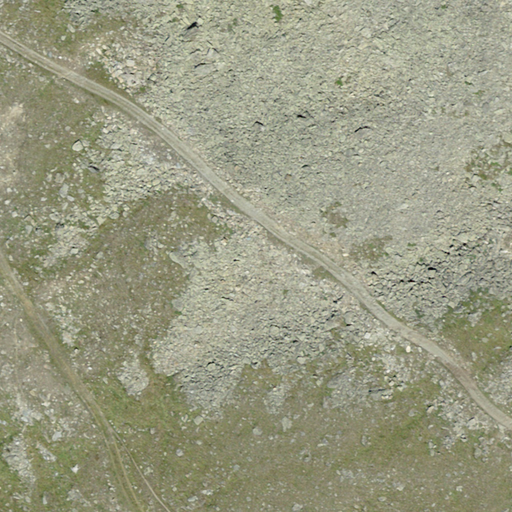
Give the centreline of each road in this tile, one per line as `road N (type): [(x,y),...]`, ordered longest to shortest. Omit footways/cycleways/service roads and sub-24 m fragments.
road 1 (track): [(0,39),(146,129),(208,193),(431,345),(483,392),(511,437)]
road 2 (track): [(0,229),(143,511)]
